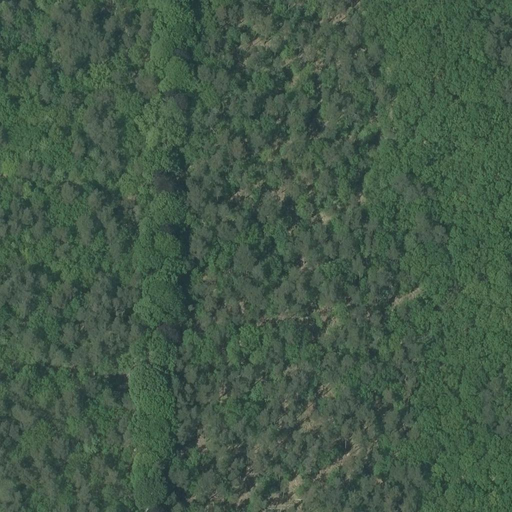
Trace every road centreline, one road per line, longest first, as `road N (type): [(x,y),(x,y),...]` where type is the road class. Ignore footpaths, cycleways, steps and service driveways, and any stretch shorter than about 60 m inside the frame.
road 1 (track): [(155,511),(182,0)]
road 2 (track): [(172,190),(0,173)]
